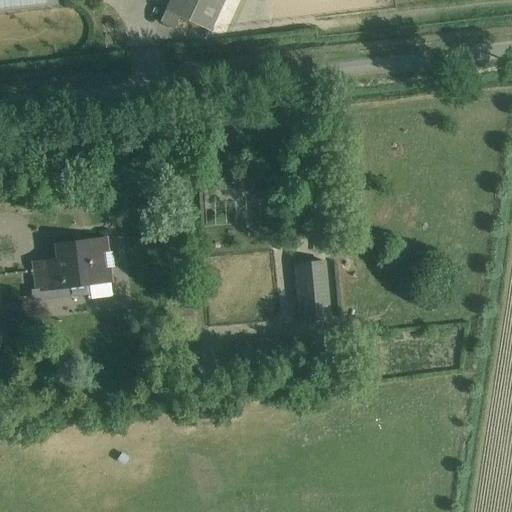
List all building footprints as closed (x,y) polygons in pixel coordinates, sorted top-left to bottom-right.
[(224,0),(168,0),(158,24),(172,30),(175,22),(207,35),(224,0)] [(291,234),(276,234),(277,283),(292,282),(291,234)] [(54,245),(56,258),(32,261),(35,291),(67,287),(68,296),(87,294),(86,284),(109,281),(107,268),(112,267),(110,252),(106,253),(104,239),(54,245)] [(293,265),(298,321),(329,318),(324,262),(293,265)] [(233,342),(236,370),(286,366),(283,338),(233,342)] [(178,361),(180,386),(206,384),(203,359),(178,361)]
